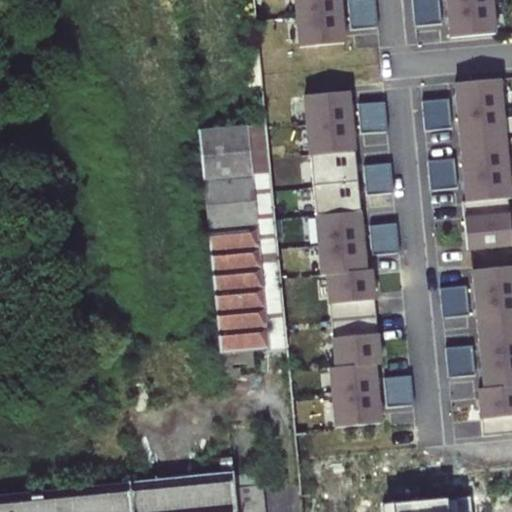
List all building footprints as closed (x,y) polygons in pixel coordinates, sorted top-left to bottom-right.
[(295,0),(300,47),(345,43),(340,0),(295,0)] [(375,0),(348,0),(351,29),(378,27),(375,0)] [(447,0),(451,38),(496,34),(492,0),(447,0)] [(500,79),(456,83),(466,201),(463,202),(467,249),(511,245),(511,241),(508,198),(511,198),(500,79)] [(336,427),(381,423),(375,364),(380,363),(372,269),(366,270),(349,91),(304,95),(322,274),(327,274),(336,366),(330,367),(336,427)] [(450,99),(422,101),(425,131),(452,128),(450,99)] [(385,101),(358,103),(361,133),(388,130),(385,101)] [(268,155),(202,161),(221,354),(286,348),(268,155)] [(455,159),(428,161),(431,191),(458,188),(455,159)] [(391,163),(364,166),(367,195),(394,193),(391,163)] [(396,223),(369,225),(372,255),(399,252),(396,223)] [(511,265),(473,270),(484,388),(479,389),(483,436),(511,432),(511,265)] [(467,286),(440,288),(443,318),(470,315),(467,286)] [(472,345),(445,348),(448,377),(475,375),(472,345)] [(411,375),(384,377),(387,407),(414,404),(411,375)] [(232,472),(129,483),(131,511),(235,511),(233,489),(232,472)] [(0,511),(131,511),(129,483),(0,495),(0,511)] [(265,511),(263,486),(233,489),(235,511),(265,511)] [(474,511),(473,497),(380,506),(380,511),(474,511)]
